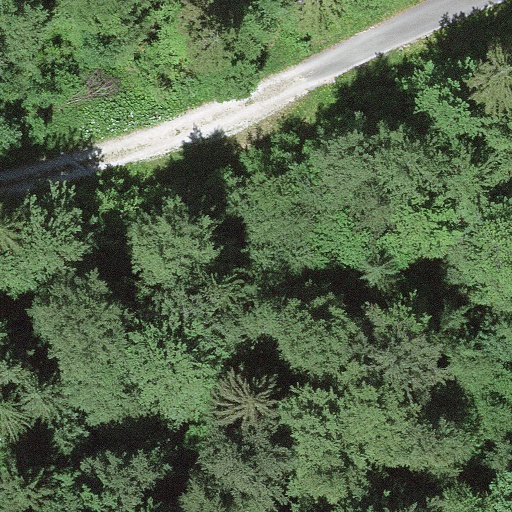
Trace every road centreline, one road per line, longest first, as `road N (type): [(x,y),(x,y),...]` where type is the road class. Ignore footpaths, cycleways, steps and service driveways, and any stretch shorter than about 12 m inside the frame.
road 1 (track): [(0,183),(213,123),(301,81)]
road 2 (unclassified): [(468,0),(301,81)]
